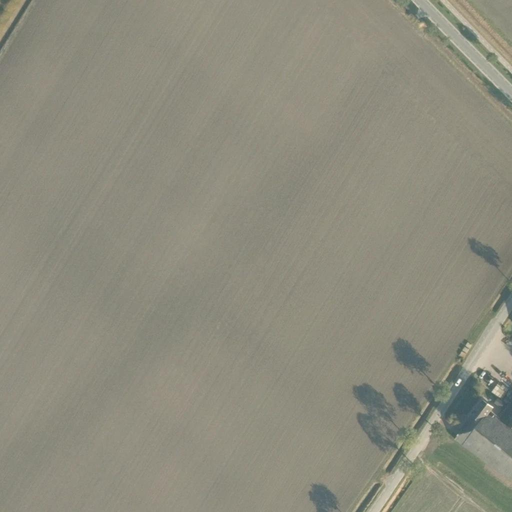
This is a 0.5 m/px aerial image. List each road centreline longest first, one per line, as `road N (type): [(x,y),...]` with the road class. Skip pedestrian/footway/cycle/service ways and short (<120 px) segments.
road 1 (tertiary): [(374,511),(511,302)]
road 2 (secondary): [(511,94),(416,0)]
